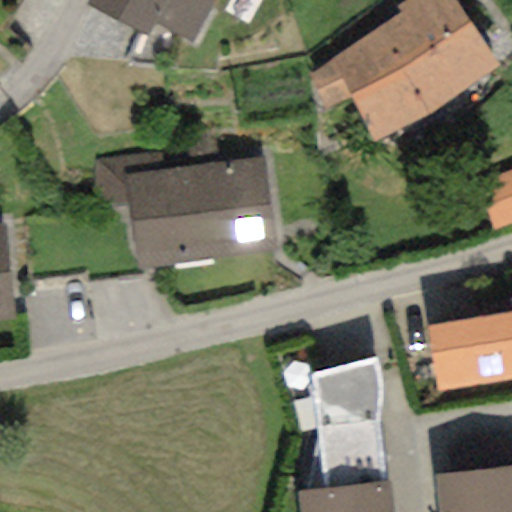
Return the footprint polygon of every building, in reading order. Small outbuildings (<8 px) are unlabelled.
[(84,0),(83,3),(146,37),(152,24),(190,45),(214,0),(84,0)] [(454,0),(403,0),(396,5),(402,15),(304,77),(327,113),(348,100),(376,145),(498,68),(454,0)] [(126,202),(136,276),(282,258),(268,159),(154,173),(152,151),(95,159),(101,206),(126,202)] [(511,171),(477,184),(494,230),(511,223),(511,171)] [(1,223),(0,222),(0,317),(13,316),(1,223)] [(511,298),(510,299),(511,313),(426,326),(436,393),(511,381),(511,298)] [(373,360),(311,375),(323,489),(383,483),(377,422),(379,413),(380,399),(380,388),(379,377),(373,360)] [(511,511),(511,466),(434,476),(438,511),(511,511)] [(295,492),(297,511),(393,511),(390,482),(383,483),(323,489),(295,492)]
